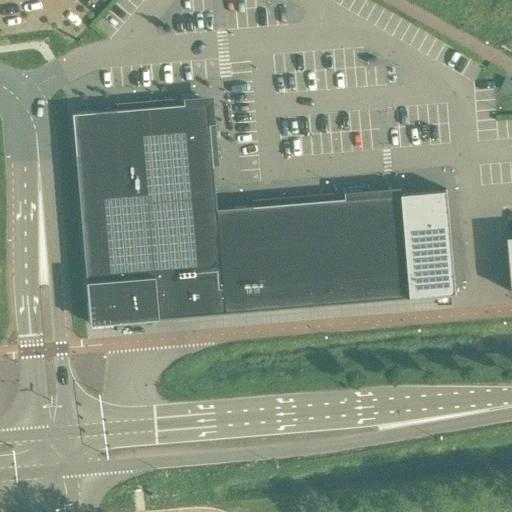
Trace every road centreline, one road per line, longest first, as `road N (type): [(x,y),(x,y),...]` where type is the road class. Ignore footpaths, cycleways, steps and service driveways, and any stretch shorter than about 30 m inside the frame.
road 1 (secondary): [(487,411),(373,407),(68,432)]
road 2 (secondary): [(72,469),(377,438),(487,411)]
road 3 (unclassified): [(42,248),(33,288),(42,434)]
road 4 (unclassified): [(68,432),(56,286),(42,248)]
road 5 (unclassified): [(0,85),(36,133),(42,248)]
road 6 (residential): [(511,66),(393,0)]
